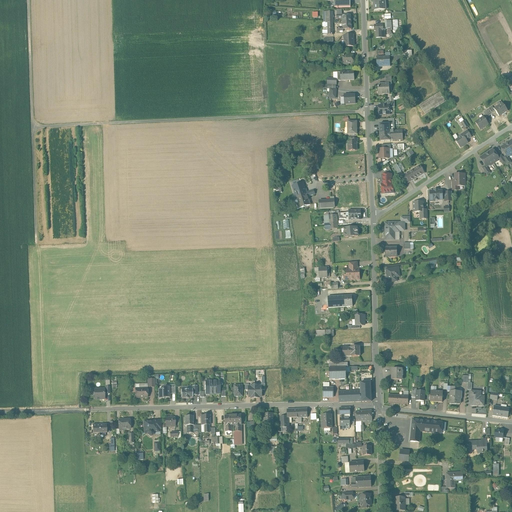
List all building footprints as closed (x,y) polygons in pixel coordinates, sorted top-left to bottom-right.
[(384,0),(373,0),(374,10),(385,10),(384,0)] [(351,15),(343,16),(343,14),(336,15),(337,19),(342,18),(342,23),(351,22),(351,15)] [(351,22),(342,23),(343,27),(337,28),(337,31),(343,31),(343,30),(351,29),(351,22)] [(383,25),(374,25),(374,31),(376,31),(376,37),(385,37),(385,30),(383,30),(383,25)] [(353,35),(344,36),(345,47),(354,46),(353,35)] [(349,55),(343,55),(343,58),(343,64),(353,63),(353,55),(349,55)] [(390,56),(376,57),(376,67),(390,67),(390,59),(390,56)] [(354,71),(337,72),(338,81),(354,80),(354,71)] [(386,84),(377,84),(378,95),(389,95),(389,84),(386,84)] [(440,93),(420,106),(425,114),(445,101),(440,93)] [(355,94),(344,95),(345,104),(355,104),(355,94)] [(405,103),(397,106),(399,111),(407,107),(405,103)] [(494,109),(495,112),(500,118),(508,112),(502,103),(494,109)] [(385,105),(379,106),(379,115),(389,115),(389,108),(389,105),(385,105)] [(492,106),(486,111),(489,116),(495,112),(494,109),(492,106)] [(483,118),(475,123),(481,131),(484,128),(488,125),(483,118)] [(357,122),(347,122),(347,134),(357,134),(357,122)] [(389,124),(380,124),(380,134),(390,133),(390,136),(395,136),(394,131),(394,126),(394,124),(389,124)] [(421,128),(412,134),(414,137),(411,138),(415,144),(418,142),(416,138),(424,133),(421,128)] [(405,130),(394,131),(395,136),(390,136),(390,140),(403,140),(403,137),(406,137),(405,130)] [(467,131),(462,135),(466,140),(468,138),(469,139),(472,137),(467,131)] [(466,140),(462,135),(458,138),(456,141),(461,148),(465,146),(465,145),(468,143),(466,140)] [(351,142),(348,142),(349,151),(356,151),(356,142),(351,142)] [(511,151),(507,144),(501,148),(506,155),(507,157),(507,156),(509,155),(510,156),(511,154),(511,151)] [(379,149),(380,159),(389,158),(389,149),(379,149)] [(498,157),(493,150),(487,154),(493,164),(494,163),(497,161),(496,160),(498,159),(499,159),(498,157)] [(493,164),(487,154),(480,158),(485,166),(486,167),(489,165),(490,166),(493,164)] [(503,158),(501,155),(498,157),(499,159),(498,159),(503,165),(506,163),(503,158)] [(503,158),(506,163),(508,165),(511,163),(507,156),(507,157),(506,155),(503,158)] [(396,164),(392,167),(397,174),(401,172),(396,164)] [(420,165),(403,175),(407,183),(425,173),(420,165)] [(486,167),(485,166),(482,168),(487,175),(490,173),(486,167)] [(464,174),(455,175),(455,181),(455,187),(457,187),(465,186),(464,174)] [(391,179),(383,180),(383,184),(381,184),(381,186),(381,187),(381,190),(382,191),(382,193),(393,193),(393,184),(391,184),(391,179)] [(303,183),(292,186),(295,196),(306,192),(303,183)] [(306,192),(295,196),(297,203),(298,207),(299,208),(310,205),(307,197),(315,194),(313,190),(306,192)] [(438,190),(434,190),(434,191),(430,191),(430,197),(429,197),(430,202),(434,201),(443,200),(442,197),(444,197),(444,193),(442,193),(442,191),(438,191),(438,190)] [(334,200),(319,200),(319,208),(334,208),(334,200)] [(423,202),(413,203),(413,208),(414,208),(414,212),(420,212),(424,212),(424,210),(423,202)] [(360,210),(349,210),(349,219),(360,219),(360,210)] [(399,223),(385,223),(385,240),(394,240),(394,231),(399,231),(399,230),(399,223)] [(358,227),(344,228),(345,238),(359,236),(358,227)] [(397,247),(385,247),(386,257),(397,257),(397,247)] [(398,267),(386,269),(388,282),(397,281),(396,277),(400,277),(399,274),(398,267)] [(327,268),(314,268),(315,278),(327,278),(327,268)] [(359,269),(346,269),(347,276),(345,276),(345,280),(359,280),(359,269)] [(352,295),(344,296),(344,307),(353,306),(352,295)] [(344,296),(328,297),(328,308),(344,307),(344,296)] [(364,315),(355,316),(356,325),(356,326),(360,325),(364,325),(364,320),(365,319),(365,317),(364,316),(364,315)] [(348,346),(342,347),(342,357),(351,356),(351,348),(348,348),(348,346)] [(359,347),(351,347),(351,348),(351,356),(351,357),(360,356),(359,347)] [(337,367),(329,368),(329,380),(346,379),(346,372),(346,367),(344,367),(337,367)] [(357,367),(352,367),(353,386),(351,386),(351,391),(339,392),(339,403),(361,402),(360,383),(358,383),(357,367)] [(402,369),(392,369),(392,380),(398,380),(402,380),(402,376),(403,376),(403,371),(402,371),(402,369)] [(370,382),(360,383),(361,402),(371,401),(370,382)] [(168,387),(159,387),(159,398),(169,398),(169,393),(175,393),(175,384),(168,384),(168,387)] [(242,385),(234,386),(234,396),(242,396),(242,385)] [(147,388),(135,389),(135,398),(147,398),(147,388)] [(333,388),(323,388),(323,397),(333,397),(333,388)] [(104,390),(97,390),(97,389),(95,389),(94,390),(94,392),(95,392),(95,399),(104,399),(104,390)] [(192,389),(181,390),(181,398),(185,398),(185,399),(189,399),(189,398),(193,397),(193,395),(192,389)] [(424,391),(416,391),(416,401),(424,401),(424,391)] [(454,391),(450,391),(450,404),(460,404),(460,397),(461,397),(461,392),(454,391)] [(480,392),(471,391),(470,405),(483,406),(484,401),(480,400),(480,392)] [(443,392),(431,392),(430,401),(442,402),(443,392)] [(404,395),(389,394),(388,404),(408,405),(408,396),(407,396),(404,395)] [(509,408),(494,406),(492,415),(508,417),(509,408)] [(351,408),(340,408),(340,416),(340,427),(350,426),(350,415),(351,408)] [(297,409),(287,409),(287,417),(287,418),(288,418),(297,418),(297,409)] [(307,409),(297,409),(297,418),(297,422),(297,423),(301,423),(301,418),(307,418),(307,409)] [(273,414),(264,414),(264,428),(273,428),(273,414)] [(209,415),(201,416),(201,425),(203,425),(209,425),(210,425),(209,415)] [(233,415),(225,415),(225,425),(226,425),(231,425),(233,425),(233,415)] [(241,415),(233,415),(233,425),(235,425),(240,425),(241,425),(241,415)] [(330,431),(332,428),(331,415),(322,415),(322,429),(324,431),(330,431)] [(193,416),(184,416),(185,426),(187,426),(193,425),(193,416)] [(175,418),(170,418),(165,418),(165,427),(175,426),(175,418)] [(130,419),(119,420),(119,429),(120,429),(121,430),(124,430),(125,429),(130,429),(130,419)] [(443,423),(412,419),(410,442),(419,443),(420,431),(442,434),(443,423)] [(152,421),(144,421),(144,431),(147,431),(147,434),(150,436),(151,436),(155,432),(158,431),(158,429),(161,429),(161,426),(155,426),(155,420),(154,421),(152,421)] [(504,430),(499,430),(499,431),(495,430),(494,437),(496,437),(496,441),(499,442),(499,438),(503,438),(504,430)] [(241,431),(235,431),(234,432),(234,439),(230,439),(230,445),(241,445),(241,431)] [(356,444),(349,444),(349,439),(338,439),(338,444),(338,447),(346,447),(346,448),(356,448),(356,444)] [(481,442),(468,442),(469,450),(476,450),(476,453),(486,453),(486,439),(481,440),(481,442)] [(370,446),(363,447),(363,451),(363,456),(371,455),(370,446)] [(409,452),(400,451),(399,460),(408,461),(409,452)] [(363,462),(349,463),(350,473),(364,472),(363,462)] [(462,473),(445,473),(446,486),(446,488),(454,488),(453,478),(462,478),(462,473)] [(370,477),(356,478),(356,483),(357,487),(371,486),(370,477)] [(370,495),(361,495),(362,502),(361,502),(361,508),(367,508),(367,506),(371,506),(370,495)] [(404,497),(395,498),(395,511),(405,511),(404,497)] [(335,509),(338,511),(344,507),(341,503),(335,509)]
